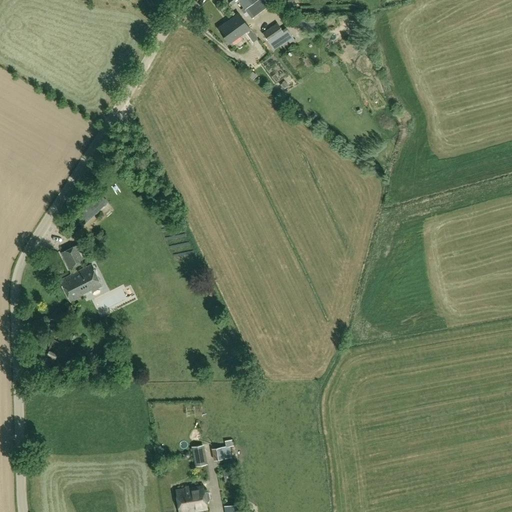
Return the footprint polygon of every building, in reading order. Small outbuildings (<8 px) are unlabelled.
[(229,0),(233,4),(238,0),(245,9),(256,1),(254,0),(229,0)] [(229,43),(250,28),(239,13),(219,28),(229,43)] [(262,29),(276,21),(273,16),(259,23),(262,29)] [(319,21),(292,20),(291,24),(294,24),(294,26),(302,27),(302,31),(319,32),(319,21)] [(269,43),(284,33),(278,22),(262,33),(269,43)] [(86,260),(78,244),(62,252),(70,268),(86,260)] [(92,264),(60,280),(70,301),(85,294),(84,293),(89,290),(90,292),(102,286),(92,264)] [(195,466),(206,464),(203,443),(192,445),(195,466)] [(226,446),(212,449),(214,460),(229,458),(232,457),(229,445),(226,446)] [(190,504),(186,505),(187,511),(188,511),(207,509),(207,503),(209,503),(212,500),(211,494),(208,492),(205,492),(203,485),(193,487),(195,498),(190,499),(190,504)] [(186,488),(176,490),(179,511),(187,511),(186,505),(190,504),(190,499),(195,498),(193,487),(186,488)] [(226,506),(227,511),(243,511),(242,503),(226,506)]
